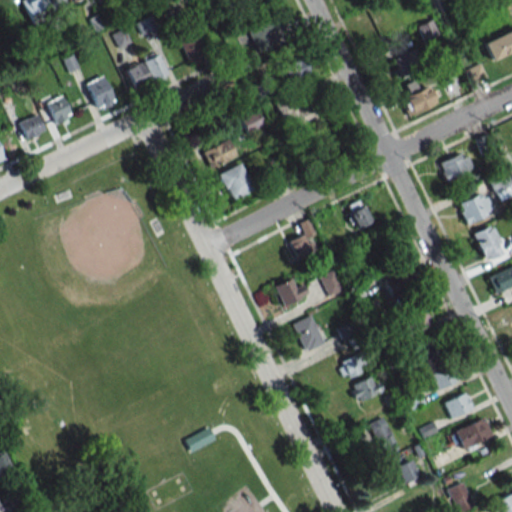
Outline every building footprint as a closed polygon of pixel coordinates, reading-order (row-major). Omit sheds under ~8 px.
[(18,0),(19,0),(30,23),(64,6),(61,0),(18,0)] [(244,33),(259,49),(272,36),(268,32),(278,23),(267,11),(244,33)] [(139,34),(152,28),(147,17),(134,24),(139,34)] [(436,33),(429,19),(414,26),(421,40),(436,33)] [(172,30),(188,64),(204,57),(188,23),(172,30)] [(511,49),(511,29),(481,40),(487,58),(511,49)] [(392,56),(397,75),(422,68),(417,50),(392,56)] [(141,56),(148,82),(164,77),(158,52),(141,56)] [(277,70),(287,85),(309,71),(299,56),(277,70)] [(135,91),(149,82),(137,61),(122,70),(135,91)] [(84,83),(95,110),(130,95),(122,76),(104,83),(101,76),(84,83)] [(406,96),(400,97),(402,111),(431,107),(428,82),(405,85),(406,96)] [(52,124),(69,116),(58,91),(41,99),(52,124)] [(271,102),(291,131),(307,119),(288,91),(271,102)] [(245,134),(262,125),(254,110),(237,118),(245,134)] [(16,122),(24,139),(43,130),(34,113),(16,122)] [(200,152),(208,167),(233,155),(225,139),(200,152)] [(470,169),(463,151),(435,162),(442,180),(470,169)] [(263,162),(269,183),(285,179),(279,157),(263,162)] [(229,200),(252,189),(239,162),(216,173),(229,200)] [(485,177),(494,201),(511,193),(511,192),(503,170),(485,177)] [(456,203),(466,222),(490,210),(481,191),(456,203)] [(343,206),(355,229),(369,221),(357,199),(343,206)] [(469,234),(481,261),(502,252),(490,225),(469,234)] [(388,255),(382,233),(360,239),(366,261),(388,255)] [(490,291),(511,284),(511,265),(485,274),(490,291)] [(380,281),(389,300),(417,286),(408,267),(380,281)] [(328,269),(315,275),(326,295),(338,289),(328,269)] [(288,278),(271,286),(281,305),(304,293),(299,283),(292,287),(288,278)] [(429,324),(422,307),(400,316),(407,334),(429,324)] [(307,315),(289,324),(302,351),(320,342),(307,315)] [(335,329),(338,341),(352,337),(349,325),(335,329)] [(440,357),(439,339),(417,342),(419,359),(440,357)] [(369,367),(362,350),(334,363),(342,379),(369,367)] [(434,390),(456,379),(448,363),(426,374),(434,390)] [(379,391),(372,375),(346,386),(353,401),(379,391)] [(461,392),(440,402),(447,417),(468,407),(461,392)] [(378,416),(364,423),(374,442),(377,441),(381,450),(385,448),(386,451),(393,447),(378,416)] [(479,417),(444,434),(453,452),(488,434),(479,417)] [(212,439),(206,427),(181,439),(187,451),(212,439)] [(406,459),(393,465),(401,481),(414,475),(406,459)] [(459,479),(441,487),(447,499),(449,497),(456,511),(471,505),(459,479)] [(511,511),(511,493),(511,492),(487,503),(491,511),(511,511)]
